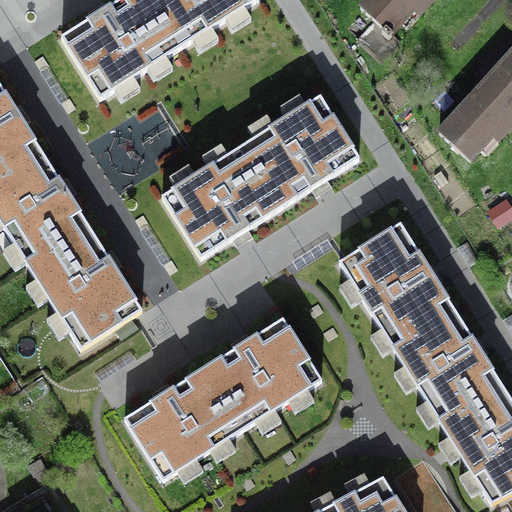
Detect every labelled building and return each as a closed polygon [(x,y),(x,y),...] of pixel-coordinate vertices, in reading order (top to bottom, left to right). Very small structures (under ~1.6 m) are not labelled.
[(100,102),(179,52),(146,0),(126,0),(101,16),(61,41),(100,102)] [(146,0),(179,52),(258,3),(256,0),(146,0)] [(433,0),(364,0),(360,5),(394,40),(433,0)] [(469,165),(511,119),(511,53),(436,134),(469,165)] [(13,112),(0,90),(0,180),(41,155),(13,112)] [(319,187),(359,162),(320,100),(241,150),(280,212),(319,187)] [(240,237),(280,212),(241,150),(162,201),(200,262),(240,237)] [(64,191),(41,155),(0,180),(0,225),(26,266),(87,228),(64,191)] [(339,266),(393,352),(454,312),(428,270),(401,227),(339,266)] [(115,271),(87,228),(26,266),(81,353),(142,314),(115,271)] [(438,424),(500,385),(477,349),(454,312),(393,352),(438,424)] [(242,433),(322,383),(283,322),(243,347),(204,372),(242,433)] [(163,484),(242,433),(204,372),(164,397),(124,422),(163,484)] [(511,404),(500,385),(438,424),(492,508),(511,496),(511,404)] [(402,511),(383,481),(324,511),(402,511)]
